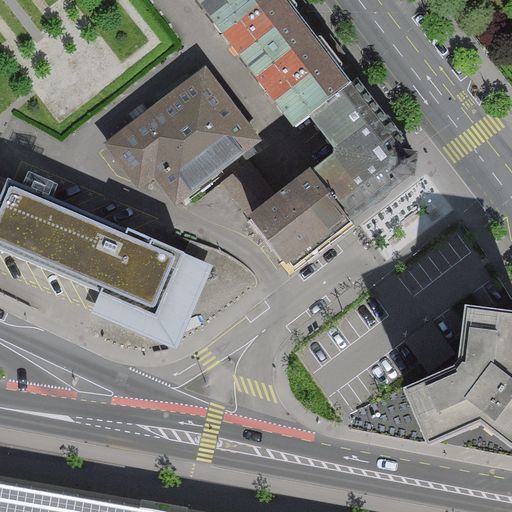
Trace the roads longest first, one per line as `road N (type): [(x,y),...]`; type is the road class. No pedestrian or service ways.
road 1 (secondary): [(268,451),(511,499)]
road 2 (secondary): [(359,0),(484,162)]
road 3 (secondary): [(160,404),(0,329)]
road 4 (residential): [(288,308),(173,376),(160,404)]
road 5 (residential): [(268,451),(258,388),(262,351),(288,308)]
